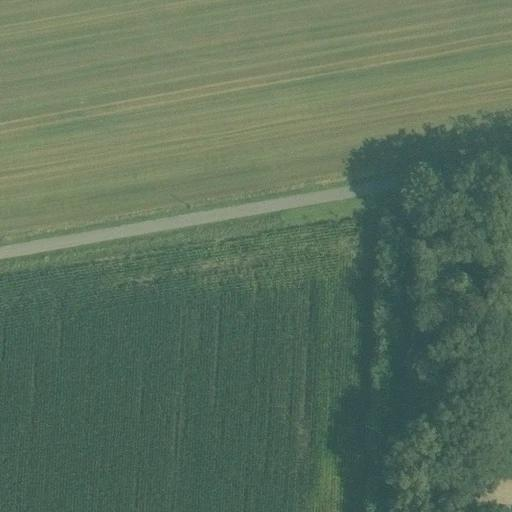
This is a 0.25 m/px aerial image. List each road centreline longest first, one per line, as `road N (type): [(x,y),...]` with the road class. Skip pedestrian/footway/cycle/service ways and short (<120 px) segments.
road 1 (unclassified): [(511,156),(0,243)]
road 2 (unknown): [(482,161),(458,510)]
